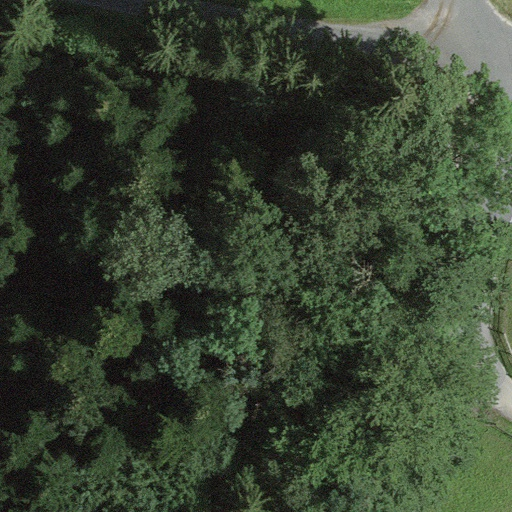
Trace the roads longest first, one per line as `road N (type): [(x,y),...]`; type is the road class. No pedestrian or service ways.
road 1 (unclassified): [(89,0),(511,92)]
road 2 (unclassified): [(322,511),(449,356),(511,192)]
